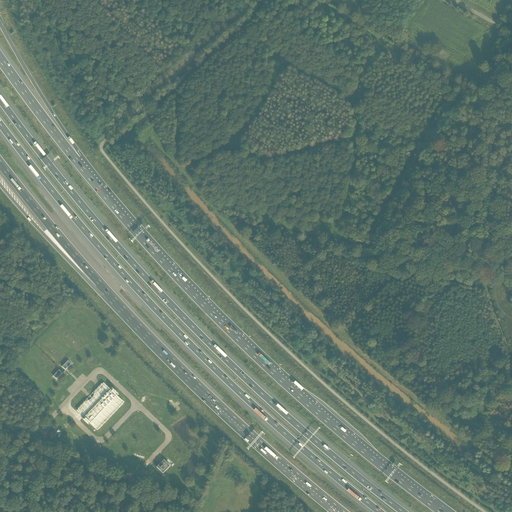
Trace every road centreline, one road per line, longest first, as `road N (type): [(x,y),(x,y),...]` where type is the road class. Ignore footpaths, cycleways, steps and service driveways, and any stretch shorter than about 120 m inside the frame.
road 1 (motorway): [(401,511),(201,337),(0,99)]
road 2 (motorway): [(0,125),(157,314),(379,511)]
road 3 (trunk): [(441,511),(218,320),(76,160)]
road 4 (trunk): [(101,286),(207,395),(341,511)]
road 5 (unclassified): [(150,511),(0,457)]
road 6 (trunk): [(0,164),(101,286)]
road 7 (trunk): [(76,160),(0,22)]
road 8 (trunk): [(0,184),(101,286)]
road 9 (trunk): [(76,160),(0,59)]
